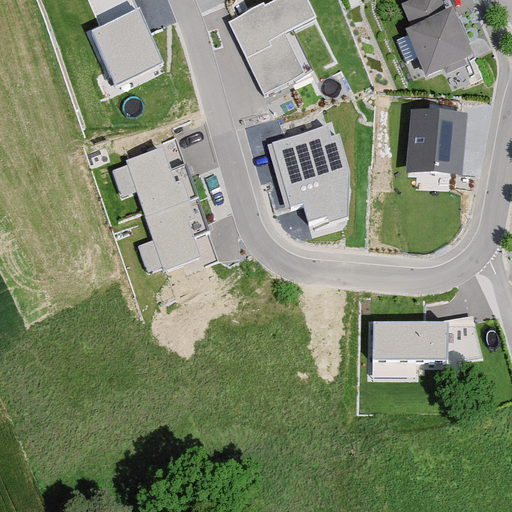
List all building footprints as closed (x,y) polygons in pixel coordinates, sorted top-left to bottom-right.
[(283,35),(314,20),(303,0),(277,0),(227,25),(263,99),(305,79),(283,35)] [(439,21),(430,0),(421,0),(397,10),(407,34),(399,37),(419,87),(463,69),(443,19),(439,21)] [(163,63),(138,8),(88,31),(113,85),(163,63)] [(458,124),(416,119),(410,170),(451,175),(458,124)] [(331,124),(268,143),(288,208),(304,206),(310,227),(348,217),(353,173),(331,124)] [(180,144),(128,163),(146,216),(199,198),(180,144)] [(218,257),(199,198),(146,216),(165,274),(218,257)] [(449,321),(372,321),(372,368),(402,368),(402,353),(450,352),(449,321)]
